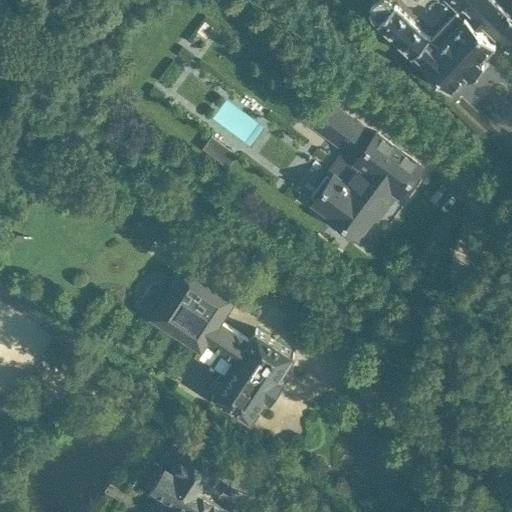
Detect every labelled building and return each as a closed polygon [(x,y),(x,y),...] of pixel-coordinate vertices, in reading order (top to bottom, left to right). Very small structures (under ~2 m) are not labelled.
[(415,52),(417,54),(422,59),(421,60),(452,89),(466,74),(470,78),(484,63),(481,60),(497,44),(493,40),(496,38),(511,52),(511,51),(511,16),(495,0),(457,0),(463,5),(433,37),(396,3),(392,0),(372,0),(370,5),(369,12),(372,18),(412,55),(415,52)] [(325,94),(305,120),(342,149),(355,158),(349,165),(355,169),(345,182),(333,172),(330,176),(327,173),(311,194),(315,197),(310,203),(333,220),(331,223),(347,235),(350,231),(359,238),(375,217),(396,189),(400,191),(420,164),(374,130),(374,131),(325,94)] [(212,134),(203,147),(228,166),(238,154),(212,134)] [(143,295),(143,300),(145,304),(148,308),(153,311),(151,313),(202,347),(207,339),(237,358),(214,393),(213,393),(212,394),(214,395),(250,418),(249,418),(251,419),(252,418),(251,418),(265,396),(270,399),(283,378),(279,375),(293,354),(294,353),(293,352),(257,329),(257,328),(256,327),(255,329),(256,329),(249,338),(220,319),(237,293),(187,260),(169,287),(164,283),(160,282),(155,282),(151,284),(146,289),(143,295)] [(54,343),(45,356),(64,369),(72,356),(54,343)] [(232,511),(206,495),(225,464),(189,441),(169,471),(163,467),(150,487),(179,506),(175,511),(232,511)]
